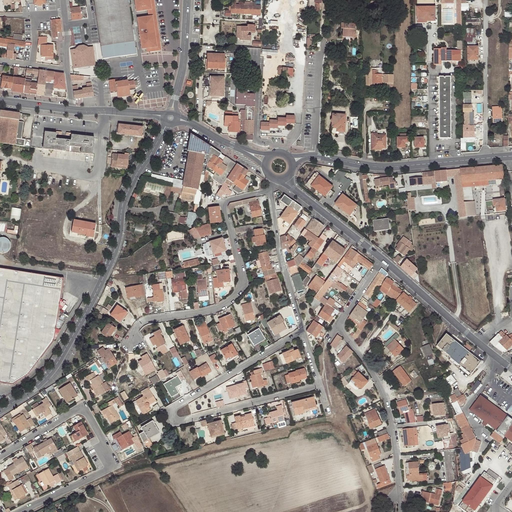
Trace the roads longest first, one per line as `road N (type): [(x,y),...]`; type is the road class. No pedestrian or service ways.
road 1 (unclassified): [(0,411),(47,375),(77,329),(112,258),(123,204),(167,123)]
road 2 (residential): [(320,384),(176,421),(170,415),(303,331)]
road 3 (residential): [(21,511),(116,465),(83,405),(0,456)]
road 4 (residential): [(134,344),(141,321),(210,308),(236,293),(239,271),(222,202),(268,191)]
road 5 (residential): [(337,324),(386,403),(402,511)]
road 6 (residential): [(484,0),(484,158)]
road 7 (tertiary): [(380,258),(500,358)]
road 8 (unknown): [(497,297),(506,246),(501,222),(489,233),(494,293)]
road 9 (residential): [(268,191),(303,331)]
road 10 (unknown): [(419,206),(443,207),(458,297),(453,320)]
road 11 (residential): [(428,35),(430,162)]
